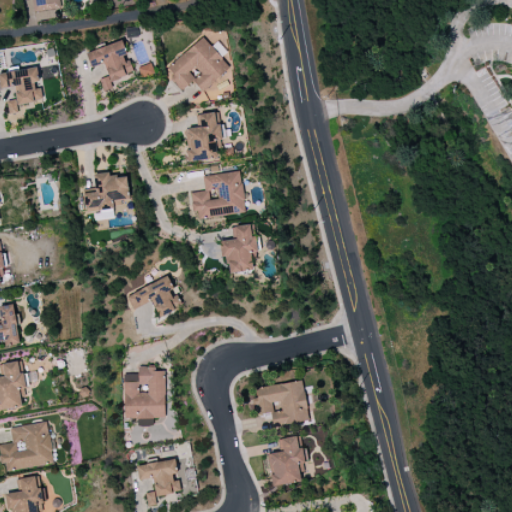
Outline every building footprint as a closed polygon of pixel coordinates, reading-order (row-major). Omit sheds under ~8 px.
[(180,91),(193,81),(201,92),(230,69),(221,57),(226,53),(217,41),(210,47),(204,38),(163,69),(180,91)] [(86,53),(91,68),(105,63),(110,76),(99,80),(103,92),(113,88),(110,81),(134,73),(129,60),(127,61),(120,41),(86,53)] [(137,68),(141,78),(154,72),(151,63),(137,68)] [(0,73),(0,87),(0,89),(15,87),(17,100),(7,101),(9,115),(19,114),(17,105),(43,101),(40,85),(38,86),(35,68),(0,73)] [(188,162),(220,158),(217,142),(222,142),(218,112),(199,115),(201,127),(187,129),(189,150),(186,150),(188,162)] [(127,177),(112,179),(111,172),(93,174),(94,192),(83,193),(85,212),(125,208),(125,209),(131,208),(127,177)] [(245,213),(240,172),(202,176),(204,192),(190,193),(193,212),(197,211),(198,219),(245,213)] [(235,227),(236,240),(219,242),(221,260),(228,259),(230,274),(253,271),(251,254),(257,253),(255,236),(252,237),(250,225),(235,227)] [(160,317),(179,308),(171,290),(173,290),(167,277),(126,296),(132,311),(152,301),(160,317)] [(0,345),(20,343),(17,315),(15,315),(13,305),(0,306),(0,321),(0,324),(0,345)] [(0,410),(22,408),(21,398),(26,398),(21,362),(2,364),(4,377),(0,377),(0,410)] [(165,418),(163,368),(137,369),(137,374),(123,375),(124,420),(165,418)] [(256,388),(257,398),(253,398),(256,416),(272,413),(274,427),(308,422),(302,381),(256,388)] [(6,471),(53,464),(47,422),(10,428),(12,443),(0,445),(0,459),(1,465),(5,464),(6,471)] [(274,487),(300,482),(299,473),(305,472),(299,436),(281,439),(283,452),(268,454),(274,487)] [(136,466),(139,481),(154,479),(156,492),(145,493),(147,507),(157,505),(155,496),(181,493),(178,477),(175,460),(136,466)] [(5,495),(8,511),(14,511),(43,511),(38,476),(19,479),(22,492),(5,495)]
